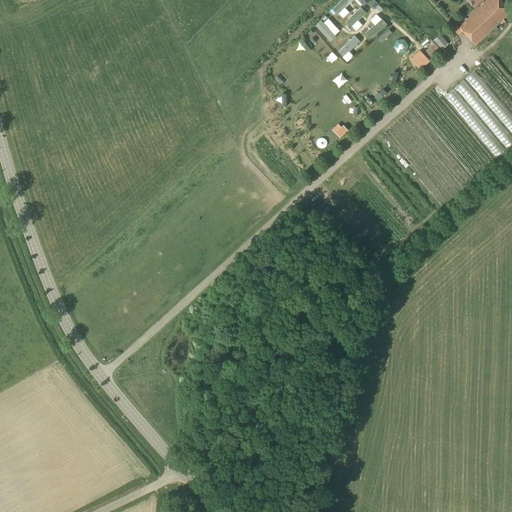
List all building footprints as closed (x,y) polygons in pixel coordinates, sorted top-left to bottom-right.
[(373,0),(369,5),(373,9),(377,4),(373,0)] [(501,24),(504,22),(502,20),(510,13),(498,0),(486,0),(457,27),(455,25),(451,29),(457,35),(462,32),(474,46),(499,22),(501,24)] [(403,40),(396,40),(392,47),(397,54),(405,53),(408,46),(403,40)] [(429,61),(419,50),(409,59),(419,70),(429,61)] [(340,128),(337,131),(341,136),(347,131),(342,126),(340,128)]
